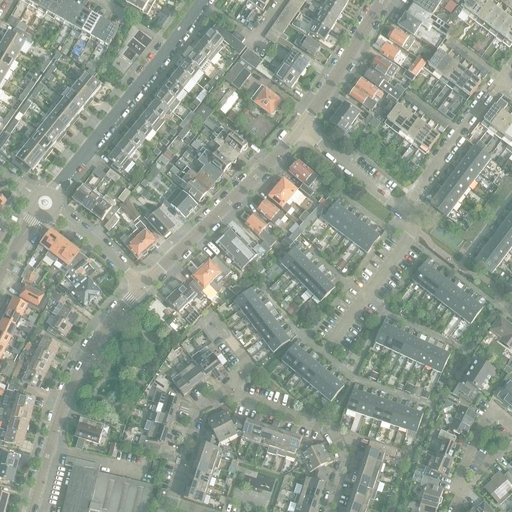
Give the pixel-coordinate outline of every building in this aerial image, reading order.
[(32,0),(30,3),(39,8),(43,0),(32,0)] [(43,0),(39,8),(47,13),(54,0),(43,0)] [(54,0),(47,13),(56,18),(65,0),(54,0)] [(65,0),(56,18),(65,23),(75,4),(67,0),(65,0)] [(147,16),(151,8),(137,0),(128,0),(126,4),(147,16)] [(259,0),(256,6),(263,11),(270,0),(259,0)] [(299,10),(302,5),(295,0),(290,0),(289,3),(299,10)] [(347,0),(329,0),(328,2),(343,11),(349,1),(347,0)] [(415,0),(414,2),(433,15),(439,5),(431,0),(415,0)] [(469,0),(461,12),(468,17),(480,0),(469,0)] [(480,0),(468,17),(475,22),(489,3),(485,0),(480,0)] [(328,2),(322,12),(336,21),(343,11),(328,2)] [(432,16),(433,15),(414,2),(402,20),(400,20),(398,23),(399,24),(398,26),(414,36),(421,26),(427,30),(431,26),(447,37),(453,29),(446,25),(441,22),(432,16)] [(452,2),(445,10),(451,14),(457,6),(452,2)] [(289,3),(285,8),(296,15),(299,10),(289,3)] [(317,9),(306,3),(304,8),(314,14),(317,9)] [(475,22),(482,27),(496,8),(489,3),(475,22)] [(65,23),(73,27),(84,9),(75,4),(65,23)] [(169,17),(172,11),(165,7),(161,12),(169,17)] [(285,8),(282,13),(292,20),(296,15),(285,8)] [(482,27),(489,33),(503,14),(496,8),(482,27)] [(73,27),(82,32),(92,14),(84,9),(73,27)] [(322,12),(315,23),(330,31),(336,21),(322,12)] [(282,13),(278,18),(289,25),(292,20),(282,13)] [(82,32),(91,37),(101,19),(92,14),(82,32)] [(163,14),(156,24),(162,27),(169,18),(163,14)] [(489,33),(496,38),(510,19),(503,14),(489,33)] [(446,16),(441,22),(446,25),(450,19),(446,16)] [(9,18),(7,23),(16,28),(19,24),(9,18)] [(278,18),(275,23),(285,30),(289,25),(278,18)] [(91,37),(100,42),(110,24),(101,19),(91,37)] [(496,38),(502,43),(511,30),(511,20),(510,19),(496,38)] [(275,23),(272,28),(282,35),(283,34),(285,30),(275,23)] [(324,42),(330,31),(315,23),(309,33),(324,42)] [(19,24),(16,28),(24,33),(27,28),(19,24)] [(119,29),(110,24),(100,42),(109,47),(119,29)] [(206,37),(203,41),(218,53),(222,49),(219,47),(223,41),(235,51),(234,52),(239,56),(246,47),(242,44),(245,40),(235,32),(232,36),(217,24),(210,32),(209,31),(204,36),(206,37)] [(4,35),(1,40),(20,52),(26,43),(31,46),(35,40),(24,33),(16,28),(13,34),(9,32),(7,36),(4,35)] [(272,28),(268,33),(279,40),(280,37),(282,35),(272,28)] [(414,42),(409,38),(396,29),(393,34),(391,33),(389,36),(390,38),(389,39),(408,52),(414,42)] [(511,45),(511,30),(502,43),(509,48),(511,45)] [(453,37),(458,41),(462,35),(457,31),(453,37)] [(275,45),(276,43),(279,40),(268,33),(265,38),(275,45)] [(319,52),(321,49),(320,48),(321,47),(304,36),(301,42),(297,39),(294,45),(314,58),(317,53),(319,52)] [(280,37),(279,40),(276,43),(290,52),(294,47),(286,41),(280,37)] [(0,46),(1,46),(0,47),(0,51),(15,61),(20,52),(1,40),(0,42),(0,46)] [(195,49),(195,50),(210,63),(218,53),(203,41),(200,44),(199,43),(194,48),(195,49)] [(445,45),(451,50),(454,46),(448,41),(445,45)] [(396,64),(401,67),(404,61),(397,56),(400,52),(387,43),(386,44),(384,44),(382,47),(383,49),(380,54),(396,64)] [(478,47),(473,43),(469,48),(474,52),(478,48),(478,47)] [(451,50),(458,55),(461,51),(454,46),(451,50)] [(485,52),(480,48),(476,53),(481,57),(484,53),(485,52)] [(240,59),(245,62),(253,53),(248,49),(240,59)] [(202,73),(210,63),(195,50),(192,53),(191,52),(187,58),(188,59),(187,60),(200,70),(202,73)] [(0,64),(9,70),(15,61),(0,51),(0,64)] [(293,51),(284,65),(301,76),(310,63),(293,51)] [(425,70),(432,75),(446,56),(439,51),(425,70)] [(458,55),(465,60),(468,56),(461,51),(458,55)] [(426,63),(430,56),(425,52),(421,60),(426,63)] [(58,61),(62,56),(58,53),(53,58),(58,61)] [(245,62),(250,66),(258,57),(253,53),(245,62)] [(432,75),(439,81),(453,62),(446,56),(432,75)] [(465,60),(472,65),(475,61),(468,56),(465,60)] [(263,61),(258,57),(250,66),(254,69),(256,70),(259,65),(263,61)] [(374,70),(372,72),(387,83),(391,78),(392,79),(399,69),(390,62),(389,64),(378,57),(378,58),(376,58),(374,61),(375,62),(372,66),(374,67),(373,69),(374,70)] [(418,58),(409,72),(416,77),(426,64),(418,58)] [(47,59),(43,65),(47,68),(51,62),(47,59)] [(240,59),(237,64),(250,75),(254,69),(250,66),(245,62),(240,59)] [(180,69),(179,70),(192,80),(200,70),(187,60),(184,64),(183,63),(178,68),(180,69)] [(472,65),(479,71),(482,67),(475,61),(472,65)] [(439,81),(446,86),(460,67),(453,62),(439,81)] [(0,77),(4,79),(9,70),(0,64),(0,77)] [(237,91),(250,75),(237,64),(224,80),(237,91)] [(43,65),(39,71),(43,74),(47,68),(43,65)] [(274,75),(259,65),(256,70),(270,80),(274,75)] [(291,89),(301,76),(284,65),(275,78),(291,89)] [(48,72),(52,75),(56,69),(52,66),(48,72)] [(446,86),(453,91),(467,72),(460,67),(446,86)] [(489,72),(482,67),(479,71),(486,76),(489,72)] [(89,70),(78,82),(94,95),(101,86),(93,80),(96,76),(89,70)] [(172,79),(171,80),(184,90),(192,80),(179,70),(176,73),(175,72),(171,77),(172,79)] [(219,70),(212,80),(216,84),(224,74),(219,70)] [(387,83),(372,72),(369,70),(364,77),(388,95),(386,98),(395,105),(402,94),(387,83)] [(406,71),(403,76),(412,82),(416,77),(409,72),(406,71)] [(52,75),(48,72),(44,77),(48,80),(49,79),(52,75)] [(453,91),(460,96),(474,77),(467,72),(453,91)] [(34,77),(30,82),(34,85),(39,80),(34,77)] [(481,82),(474,77),(460,96),(467,101),(481,82)] [(164,88),(163,89),(176,100),(184,90),(171,80),(168,83),(167,82),(163,87),(164,88)] [(213,88),(216,84),(212,80),(208,84),(213,88)] [(362,80),(356,89),(372,100),(375,96),(380,100),(384,95),(362,80)] [(30,82),(26,88),(30,91),(34,85),(30,82)] [(91,99),(94,95),(78,82),(72,91),(89,105),(93,100),(91,99)] [(44,87),(40,84),(35,89),(40,92),(44,87)] [(397,84),(394,88),(402,94),(405,90),(397,84)] [(275,110),(281,102),(262,87),(251,100),(256,105),(257,106),(260,109),(262,109),(271,116),(271,115),(273,115),(275,112),(275,110)] [(61,96),(62,97),(80,112),(83,108),(85,109),(89,105),(72,91),(68,88),(61,96)] [(31,95),(35,98),(40,92),(35,89),(31,95)] [(155,100),(156,101),(156,100),(172,113),(178,105),(180,103),(176,100),(163,89),(160,93),(159,92),(155,97),(156,98),(155,100)] [(230,89),(216,107),(225,115),(239,96),(230,89)] [(376,104),(372,100),(356,89),(350,96),(371,111),(376,104)] [(22,94),(18,100),(22,103),(26,97),(22,94)] [(403,99),(410,104),(413,100),(406,95),(403,99)] [(503,95),(481,125),(487,130),(502,111),(502,112),(508,105),(507,104),(502,101),(505,97),(503,95)] [(77,115),(80,112),(62,97),(55,105),(58,107),(75,122),(79,117),(77,115)] [(18,109),(22,103),(18,100),(14,106),(18,109)] [(149,109),(148,110),(161,120),(165,115),(169,116),(172,113),(156,100),(156,101),(154,104),(152,103),(148,108),(149,109)] [(410,104),(417,110),(420,105),(413,100),(410,104)] [(27,101),(23,107),(27,110),(31,104),(27,101)] [(195,115),(194,116),(199,120),(204,124),(208,120),(209,118),(214,111),(205,103),(195,115)] [(250,105),(248,103),(242,111),(244,113),(250,105)] [(345,134),(359,115),(344,104),(330,123),(345,134)] [(384,124),(391,130),(405,111),(398,105),(384,124)] [(417,110),(424,115),(427,111),(420,105),(417,110)] [(23,116),(27,110),(23,107),(19,113),(23,116)] [(72,126),(75,122),(58,107),(51,116),(67,128),(70,124),(72,126)] [(385,109),(376,120),(380,123),(389,112),(385,109)] [(141,119),(141,120),(153,130),(161,120),(148,110),(145,114),(144,113),(140,118),(141,119)] [(232,111),(227,118),(234,124),(240,117),(232,111)] [(391,130),(398,135),(412,116),(405,111),(391,130)] [(424,115),(431,120),(434,116),(427,111),(424,115)] [(502,111),(487,130),(494,136),(509,116),(502,112),(502,111)] [(9,112),(5,118),(10,121),(14,115),(9,112)] [(191,112),(183,122),(187,125),(191,120),(194,116),(195,115),(191,112)] [(448,112),(445,116),(452,121),(455,117),(448,112)] [(376,130),(380,123),(376,120),(369,115),(365,121),(376,130)] [(63,132),(67,128),(51,116),(44,124),(62,138),(65,134),(63,132)] [(398,135),(405,140),(419,121),(412,116),(398,135)] [(431,120),(438,125),(441,121),(434,116),(431,120)] [(511,118),(509,116),(494,136),(501,141),(511,126),(511,118)] [(5,118),(1,124),(5,127),(10,121),(5,118)] [(15,119),(11,125),(15,128),(19,122),(15,119)] [(133,129),(133,130),(145,140),(153,130),(141,120),(137,124),(136,123),(132,128),(133,129)] [(215,133),(214,135),(239,155),(243,151),(245,151),(247,148),(247,146),(248,145),(247,144),(247,145),(233,133),(230,138),(208,120),(204,124),(215,133)] [(405,140),(412,146),(426,127),(419,121),(405,140)] [(448,126),(441,121),(438,125),(445,130),(448,126)] [(58,143),(62,138),(44,124),(38,133),(53,145),(56,141),(58,143)] [(11,125),(6,131),(10,133),(15,128),(11,125)] [(511,126),(501,141),(508,146),(511,140),(511,126)] [(186,127),(183,130),(178,136),(179,138),(182,140),(190,131),(186,127)] [(412,146),(419,150),(433,131),(426,127),(412,146)] [(236,159),(239,155),(214,135),(206,129),(203,133),(205,135),(210,139),(221,148),(217,153),(231,165),(232,164),(234,164),(236,162),(236,159)] [(125,139),(125,140),(137,150),(145,140),(133,130),(130,133),(128,132),(124,138),(125,139)] [(440,137),(433,131),(419,150),(426,156),(440,137)] [(50,149),(53,145),(38,133),(31,141),(48,155),(52,151),(50,149)] [(9,137),(4,134),(0,139),(0,146),(2,148),(9,137)] [(179,138),(178,136),(174,141),(180,146),(184,141),(182,140),(179,138)] [(117,149),(129,159),(137,150),(125,140),(122,143),(120,142),(116,147),(117,149)] [(44,160),(48,155),(31,141),(24,149),(39,162),(42,158),(44,160)] [(231,166),(231,165),(217,153),(213,157),(203,148),(202,149),(195,142),(191,146),(199,153),(198,154),(223,174),(227,170),(229,170),(231,168),(231,166)] [(463,152),(467,155),(468,154),(485,167),(491,159),(474,147),(470,152),(465,149),(463,152)] [(220,178),(223,174),(198,154),(197,155),(190,148),(186,152),(189,155),(205,167),(201,172),(215,184),(216,183),(218,183),(220,181),(220,178)] [(32,171),(39,162),(24,149),(13,163),(21,169),(23,170),(25,169),(26,168),(28,167),(32,171)] [(121,170),(129,159),(117,149),(114,153),(112,152),(108,157),(109,158),(109,159),(121,170)] [(457,159),(462,162),(463,162),(480,174),(485,167),(468,154),(467,155),(464,159),(460,156),(457,159)] [(170,162),(162,156),(157,162),(159,164),(161,162),(166,167),(170,162)] [(500,157),(496,163),(502,168),(507,162),(500,157)] [(215,185),(215,184),(201,172),(197,176),(179,161),(176,165),(183,171),(182,172),(207,193),(210,190),(213,190),(215,187),(215,185)] [(308,189),(318,177),(313,174),(298,162),(294,167),(292,167),(290,169),(290,172),(289,173),(303,184),(299,189),(310,197),(314,193),(308,189)] [(452,166),(457,170),(457,169),(474,181),(480,174),(463,162),(462,162),(459,166),(454,163),(452,166)] [(155,167),(151,171),(156,175),(157,176),(161,172),(160,171),(158,170),(155,167)] [(92,173),(102,181),(107,176),(106,175),(96,168),(92,173)] [(204,198),(207,193),(182,172),(181,174),(174,168),(170,172),(188,187),(184,191),(199,203),(200,203),(202,202),(204,200),(204,198)] [(446,173),(451,177),(452,176),(469,189),(474,181),(457,169),(457,170),(453,174),(449,170),(446,173)] [(110,170),(106,175),(107,176),(102,181),(112,188),(120,178),(110,170)] [(441,180),(446,184),(446,183),(463,196),(469,189),(452,176),(451,177),(448,181),(443,177),(441,180)] [(150,183),(145,179),(141,185),(145,188),(150,183)] [(284,180),(276,189),(290,200),(295,204),(303,195),(284,180)] [(83,207),(95,192),(99,185),(95,182),(93,186),(92,185),(89,190),(83,185),(72,199),(83,207)] [(435,188),(440,191),(441,190),(458,203),(463,196),(446,183),(446,184),(442,188),(438,185),(435,188)] [(497,189),(492,185),(489,189),(494,193),(497,189)] [(177,188),(166,201),(172,207),(178,212),(186,219),(197,206),(184,194),(177,188)] [(287,204),(290,200),(276,189),(269,197),(282,208),(281,209),(287,214),(292,208),(287,204)] [(119,200),(123,203),(126,200),(131,194),(126,190),(119,200)] [(430,195),(435,198),(435,197),(453,210),(458,203),(441,190),(440,191),(437,195),(432,192),(430,195)] [(152,197),(146,191),(142,194),(149,200),(152,197)] [(83,207),(92,214),(104,199),(95,192),(83,207)] [(105,218),(109,222),(114,216),(114,215),(116,214),(119,210),(114,206),(116,204),(106,196),(104,199),(92,214),(102,222),(105,218)] [(447,218),(453,210),(435,197),(435,198),(432,203),(427,199),(425,202),(430,206),(430,205),(447,218)] [(322,199),(318,203),(320,204),(325,208),(326,209),(327,209),(330,204),(326,201),(322,198),(322,199)] [(324,221),(331,227),(344,210),(343,209),(339,206),(342,201),(339,199),(335,204),(336,205),(331,212),(327,209),(326,209),(325,208),(321,214),(326,217),(324,221)] [(141,217),(127,201),(121,207),(134,223),(141,217)] [(281,221),(285,216),(279,211),(279,212),(266,201),(264,202),(262,202),(260,205),(260,207),(257,211),(275,225),(279,220),(281,221)] [(320,204),(310,215),(315,219),(321,214),(325,208),(320,204)] [(346,205),(343,209),(344,210),(331,227),(338,232),(351,215),(350,214),(346,211),(349,207),(346,205)] [(156,207),(151,211),(156,217),(150,222),(148,220),(148,221),(164,238),(170,232),(168,229),(172,225),(156,207)] [(435,217),(438,213),(431,208),(428,212),(435,217)] [(353,210),(350,214),(351,215),(338,232),(346,237),(358,221),(357,220),(353,217),(356,212),(353,210)] [(502,216),(507,220),(508,218),(511,221),(511,212),(509,217),(504,213),(502,216)] [(276,242),(268,236),(263,231),(267,226),(254,214),(245,225),(271,247),(276,242)] [(303,223),(300,226),(305,230),(315,219),(310,215),(303,223)] [(361,215),(357,220),(358,221),(346,237),(353,243),(366,226),(364,225),(360,222),(364,217),(361,215)] [(118,220),(114,216),(109,222),(104,228),(109,233),(118,220)] [(496,223),(501,227),(502,226),(511,233),(511,221),(508,218),(507,220),(504,224),(499,220),(496,223)] [(368,221),(364,225),(366,226),(353,243),(360,248),(373,231),(372,231),(367,227),(371,223),(368,221)] [(138,232),(134,236),(148,251),(149,251),(151,251),(154,249),(154,246),(158,243),(140,223),(135,227),(138,232)] [(292,234),(288,239),(292,242),(293,243),(301,235),(302,234),(305,230),(300,226),(299,227),(292,234)] [(375,226),(372,231),(373,231),(360,248),(368,254),(380,237),(375,233),(378,228),(375,226)] [(491,230),(496,234),(497,233),(511,244),(511,233),(502,226),(501,227),(498,231),(493,227),(491,230)] [(39,243),(36,248),(40,251),(44,247),(49,251),(59,238),(49,230),(39,243)] [(227,236),(225,238),(250,264),(253,267),(257,263),(254,260),(258,256),(234,230),(232,231),(230,231),(227,233),(227,236)] [(485,238),(490,241),(491,240),(508,253),(511,247),(511,244),(497,233),(496,234),(493,238),(488,235),(485,238)] [(147,252),(148,251),(134,236),(130,240),(126,235),(121,240),(138,260),(142,256),(144,257),(147,254),(147,252)] [(312,235),(307,239),(312,243),(316,239),(312,235)] [(49,251),(58,259),(68,245),(59,238),(49,251)] [(242,272),(250,264),(225,238),(223,240),(220,240),(217,242),(218,245),(217,245),(242,272)] [(288,239),(283,244),(287,248),(292,242),(288,239)] [(480,245),(485,249),(485,248),(502,260),(508,253),(491,240),(490,241),(487,245),(482,242),(480,245)] [(264,242),(259,246),(267,254),(271,249),(264,242)] [(282,264),(288,271),(303,256),(302,255),(298,251),(303,247),(300,244),(295,249),(296,250),(282,264)] [(68,245),(58,259),(55,262),(61,266),(59,270),(65,274),(67,272),(74,263),(76,264),(82,256),(68,245)] [(263,258),(267,254),(259,246),(258,245),(254,250),(263,258)] [(475,252),(480,255),(497,267),(502,260),(485,248),(485,249),(482,253),(477,249),(475,252)] [(307,251),(302,255),(303,256),(288,271),(295,277),(310,263),(308,261),(305,258),(310,254),(307,251)] [(491,275),(497,267),(480,255),(476,260),(472,256),(469,259),(475,263),(491,275)] [(87,260),(82,256),(76,264),(74,263),(67,272),(91,301),(95,298),(97,298),(100,296),(99,294),(100,294),(88,280),(86,282),(84,280),(81,282),(80,280),(79,281),(76,277),(76,276),(74,273),(80,268),(81,269),(87,263),(85,262),(87,260)] [(312,257),(308,261),(310,263),(295,277),(301,284),(316,269),(315,268),(311,264),(316,260),(312,257)] [(210,260),(201,269),(220,290),(223,286),(216,278),(221,273),(225,278),(231,272),(217,258),(212,263),(210,260)] [(412,281),(420,287),(433,269),(432,269),(427,265),(430,261),(428,259),(423,264),(424,265),(412,281)] [(341,270),(346,264),(340,260),(336,266),(341,270)] [(319,264),(315,268),(316,269),(301,284),(307,290),(322,275),(321,274),(317,270),(322,266),(319,264)] [(435,264),(432,269),(433,269),(420,287),(427,292),(440,275),(439,275),(434,271),(438,267),(435,264)] [(28,281),(30,276),(35,270),(32,268),(27,265),(20,278),(24,280),(28,281)] [(217,294),(220,290),(201,269),(192,277),(204,290),(209,285),(217,294)] [(325,270),(321,274),(322,275),(307,290),(314,296),(329,282),(327,280),(324,277),(328,273),(325,270)] [(443,270),(439,275),(440,275),(427,292),(434,298),(447,280),(446,279),(442,276),(445,272),(443,270)] [(88,304),(91,301),(67,272),(65,274),(65,275),(64,276),(75,289),(70,293),(83,309),(84,308),(86,308),(88,307),(88,304)] [(449,275),(446,279),(447,280),(434,298),(441,303),(454,286),(453,285),(449,282),(452,278),(449,275)] [(331,276),(327,280),(329,282),(314,296),(320,303),(335,288),(329,283),(334,278),(331,276)] [(457,281),(453,285),(454,286),(441,303),(449,309),(462,291),(460,290),(456,287),(459,283),(457,281)] [(185,284),(177,292),(189,305),(197,296),(201,300),(204,297),(190,283),(187,286),(185,284)] [(53,291),(54,292),(62,298),(67,291),(58,284),(53,291)] [(235,303),(241,310),(257,298),(256,297),(253,292),(258,288),(256,285),(250,290),(250,291),(235,303)] [(278,290),(274,285),(269,289),(274,294),(278,290)] [(42,298),(43,295),(24,286),(18,297),(37,307),(42,298)] [(231,287),(228,289),(236,296),(239,294),(242,291),(240,287),(236,286),(233,289),(231,287)] [(464,286),(460,290),(462,291),(449,309),(456,314),(469,297),(467,296),(463,293),(466,288),(464,286)] [(471,291),(467,296),(469,297),(456,314),(463,320),(476,302),(475,301),(471,298),(474,294),(471,291)] [(65,301),(62,298),(54,292),(50,297),(61,306),(65,301)] [(179,313),(189,305),(177,292),(167,301),(179,313)] [(261,293),(256,297),(257,298),(241,310),(246,318),(262,305),(261,304),(259,300),(264,296),(261,293)] [(478,297),(475,301),(476,302),(463,320),(470,325),(483,308),(478,303),(481,299),(478,297)] [(42,298),(37,307),(43,311),(48,301),(42,298)] [(12,299),(7,310),(20,317),(26,306),(12,299)] [(267,300),(261,304),(262,305),(246,318),(251,325),(268,312),(267,311),(264,307),(269,303),(267,300)] [(286,310),(290,307),(284,301),(280,304),(286,310)] [(51,314),(56,317),(70,327),(77,317),(63,307),(62,308),(57,305),(51,314)] [(297,310),(292,305),(290,307),(286,311),(291,316),(297,310)] [(272,307),(267,311),(268,312),(251,325),(257,332),(273,320),(272,318),(269,314),(275,310),(272,307)] [(7,310),(1,320),(15,327),(20,317),(7,310)] [(192,327),(200,317),(200,316),(194,311),(186,320),(192,327)] [(277,314),(272,318),(273,320),(257,332),(262,339),(279,327),(278,325),(275,321),(280,317),(277,314)] [(64,337),(70,327),(56,317),(49,327),(64,337)] [(511,349),(511,325),(511,326),(500,317),(490,330),(502,339),(500,341),(511,349)] [(375,343),(384,347),(393,328),(392,327),(387,325),(389,320),(386,319),(383,324),(384,325),(375,343)] [(1,320),(0,322),(0,333),(10,338),(15,327),(1,320)] [(283,321),(278,325),(279,327),(262,339),(268,346),(284,334),(283,332),(280,328),(285,324),(283,321)] [(394,322),(392,327),(393,328),(384,347),(392,351),(401,332),(400,331),(395,329),(397,324),(394,322)] [(402,326),(400,331),(401,332),(392,351),(400,355),(409,335),(408,335),(403,332),(405,328),(402,326)] [(288,328),(283,332),(284,334),(268,346),(273,354),(290,341),(285,335),(290,331),(288,328)] [(42,339),(37,349),(53,357),(58,346),(42,338),(45,333),(36,329),(33,335),(42,339)] [(410,330),(408,335),(409,335),(400,355),(408,359),(417,339),(416,339),(412,337),(414,332),(410,330)] [(0,333),(0,346),(4,349),(10,338),(0,333)] [(408,359),(417,363),(426,343),(424,342),(426,338),(422,336),(422,335),(418,334),(416,339),(417,339),(408,359)] [(16,341),(22,345),(25,340),(18,336),(16,341)] [(426,338),(424,342),(426,343),(417,363),(425,366),(434,347),(432,346),(428,344),(430,339),(426,338)] [(282,361),(289,368),(302,352),(302,351),(298,348),(302,343),(298,340),(294,345),(295,346),(282,361)] [(435,341),(432,346),(434,347),(425,366),(433,370),(442,351),(440,350),(436,348),(438,343),(435,341)] [(203,357),(202,357),(214,372),(212,374),(214,377),(219,373),(217,371),(222,366),(216,359),(221,355),(212,344),(200,353),(203,357)] [(443,345),(440,350),(442,351),(433,370),(441,374),(451,355),(444,351),(446,347),(443,345)] [(305,346),(302,351),(302,352),(289,368),(296,373),(309,357),(308,356),(304,353),(308,349),(305,346)] [(37,349),(32,360),(48,368),(53,357),(37,349)] [(312,352),(308,356),(309,357),(296,373),(303,379),(316,363),(315,362),(311,359),(315,355),(312,352)] [(202,357),(195,363),(206,378),(212,374),(214,372),(202,357)] [(319,358),(315,362),(316,363),(303,379),(310,385),(323,369),(322,368),(318,365),(322,360),(319,358)] [(457,383),(462,386),(459,390),(460,392),(466,396),(468,395),(471,392),(472,392),(475,387),(482,391),(495,370),(477,359),(466,377),(462,375),(457,383)] [(32,360),(27,371),(42,378),(48,368),(32,360)] [(195,363),(187,369),(199,384),(197,386),(199,389),(203,385),(201,382),(206,378),(195,363)] [(326,363),(322,368),(323,369),(310,385),(317,391),(330,375),(328,373),(325,370),(329,366),(326,363)] [(153,379),(156,381),(161,373),(162,371),(159,369),(157,373),(155,375),(155,376),(153,379)] [(187,369),(180,375),(191,390),(197,386),(199,384),(187,369)] [(332,369),(328,373),(330,375),(317,391),(323,397),(337,381),(336,380),(332,376),(336,372),(332,369)] [(37,389),(42,378),(27,371),(21,382),(37,389)] [(376,381),(378,374),(372,372),(370,378),(376,381)] [(511,408),(511,384),(511,385),(511,384),(511,372),(510,375),(505,381),(509,385),(499,397),(511,408)] [(161,373),(155,381),(167,389),(171,384),(164,379),(166,376),(161,373)] [(184,396),(191,390),(180,375),(172,381),(184,396)] [(340,375),(336,380),(337,381),(323,397),(330,403),(344,387),(339,382),(343,378),(340,375)] [(164,393),(167,389),(155,381),(150,389),(155,392),(157,389),(164,393)] [(411,394),(414,387),(408,384),(405,391),(411,394)] [(347,410),(356,413),(363,394),(362,393),(357,392),(359,386),(355,385),(353,391),(354,391),(347,410)] [(418,397),(421,390),(415,387),(412,394),(418,397)] [(364,388),(362,393),(363,394),(356,413),(365,416),(372,397),(370,396),(365,394),(367,389),(364,388)] [(372,391),(370,396),(372,397),(365,416),(373,419),(380,399),(379,399),(374,397),(376,392),(372,391)] [(428,400),(431,394),(425,391),(422,397),(428,400)] [(380,393),(379,399),(380,399),(373,419),(382,422),(389,402),(387,402),(382,400),(384,395),(380,393)] [(474,421),(477,416),(466,410),(469,405),(450,393),(446,401),(460,408),(449,428),(465,436),(473,420),(474,421)] [(161,395),(158,404),(177,411),(180,401),(161,395)] [(16,396),(13,408),(30,412),(33,401),(16,396)] [(389,396),(387,402),(389,402),(382,422),(391,425),(397,405),(396,405),(391,403),(393,398),(389,396)] [(397,399),(396,405),(397,405),(391,425),(399,428),(406,408),(404,408),(399,406),(401,401),(397,399)] [(406,402),(404,408),(406,408),(399,428),(408,431),(415,411),(413,411),(408,409),(410,404),(406,402)] [(175,417),(177,411),(158,404),(155,413),(174,420),(173,423),(176,424),(178,418),(175,417)] [(414,405),(413,411),(415,411),(408,431),(416,434),(423,414),(416,412),(418,406),(414,405)] [(13,408),(10,419),(27,424),(30,412),(13,408)] [(239,432),(243,433),(247,422),(236,419),(231,421),(226,411),(207,420),(212,430),(207,433),(203,444),(214,447),(217,439),(219,444),(237,435),(237,433),(239,432)] [(155,413),(152,423),(171,429),(173,423),(174,420),(155,413)] [(77,430),(76,436),(77,436),(77,438),(79,438),(76,449),(82,451),(86,440),(98,444),(101,436),(104,437),(106,437),(109,428),(109,427),(105,425),(104,425),(83,419),(80,418),(77,430)] [(10,419),(7,431),(24,435),(27,424),(10,419)] [(241,439),(250,442),(256,423),(260,425),(261,421),(255,419),(254,423),(247,420),(247,422),(243,433),(241,439)] [(144,430),(149,431),(168,438),(167,441),(170,442),(172,436),(169,435),(171,429),(152,423),(147,421),(144,430)] [(250,442),(259,445),(265,426),(260,425),(256,423),(250,442)] [(272,429),(265,426),(259,445),(268,448),(274,429),(278,431),(279,427),(273,425),(272,429)] [(276,456),(276,455),(283,433),(278,431),(274,429),(268,448),(267,453),(276,456)] [(21,447),(24,435),(7,431),(4,443),(21,447)] [(149,431),(147,437),(145,441),(161,446),(165,447),(167,441),(168,438),(149,431)] [(285,458),(286,457),(293,436),(296,437),(297,433),(291,431),(290,435),(283,433),(276,455),(285,458)] [(443,441),(437,455),(452,462),(455,456),(456,456),(459,447),(454,445),(457,437),(440,431),(437,439),(443,441)] [(159,452),(161,446),(145,441),(147,437),(141,436),(138,445),(159,452)] [(296,457),(298,451),(302,440),(303,439),(296,437),(293,436),(286,457),(295,460),(296,457)] [(315,477),(314,480),(324,483),(327,473),(324,467),(334,462),(325,444),(315,449),(312,443),(302,440),(298,451),(296,457),(298,458),(301,456),(310,474),(313,473),(315,477)] [(367,448),(364,454),(364,457),(383,463),(386,454),(394,457),(396,449),(370,441),(368,448),(367,448)] [(112,443),(108,456),(116,458),(118,450),(119,445),(112,443)] [(220,449),(214,447),(203,444),(202,443),(199,452),(217,459),(220,449)] [(221,460),(217,459),(199,452),(196,462),(214,468),(218,469),(221,460)] [(363,460),(361,466),(380,472),(383,463),(364,457),(364,454),(361,453),(359,459),(363,460)] [(0,454),(0,466),(14,470),(17,459),(0,454)] [(416,469),(414,475),(436,480),(439,474),(447,477),(451,469),(450,468),(452,462),(437,455),(431,470),(426,467),(424,471),(416,469)] [(94,511),(146,511),(148,508),(153,486),(99,474),(101,465),(67,458),(65,465),(74,467),(63,511),(89,511),(90,511),(94,511)] [(196,462),(193,470),(211,476),(214,468),(196,462)] [(0,479),(11,482),(14,470),(0,466),(0,479)] [(361,466),(358,473),(358,475),(377,481),(380,472),(361,466)] [(193,470),(190,480),(208,486),(211,476),(193,470)] [(377,482),(377,481),(358,475),(358,473),(356,472),(354,477),(357,478),(355,484),(377,491),(380,483),(377,482)] [(485,489),(500,506),(511,494),(511,477),(508,473),(503,477),(501,474),(485,489)] [(426,488),(422,501),(439,506),(443,490),(433,487),(436,480),(414,475),(412,481),(421,484),(420,486),(426,488)] [(306,477),(303,487),(322,493),(325,483),(324,483),(314,480),(306,477)] [(190,480),(187,489),(205,495),(208,486),(190,480)] [(355,484),(353,491),(352,493),(374,501),(377,491),(355,484)] [(303,487),(300,496),(319,502),(322,493),(303,487)] [(202,504),(205,495),(187,489),(184,498),(202,504)] [(374,501),(352,493),(353,491),(350,490),(348,496),(351,497),(349,503),(368,509),(371,500),(374,501)] [(294,504),(297,505),(316,511),(319,502),(300,496),(297,495),(294,504)] [(437,511),(439,506),(422,501),(419,511),(418,511),(417,511),(437,511)] [(493,511),(484,502),(474,510),(471,511),(493,511)] [(349,503),(347,510),(346,511),(345,511),(366,511),(368,509),(349,503)]
